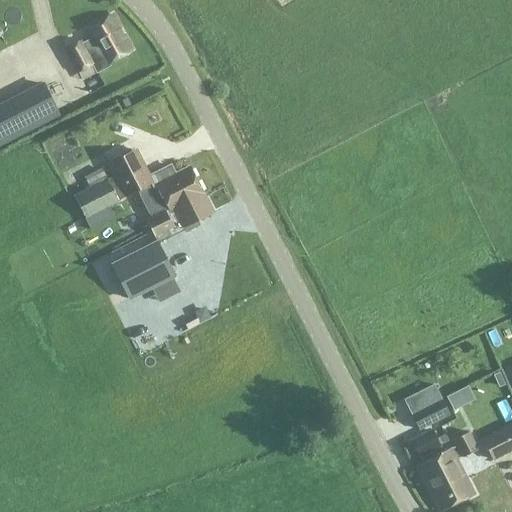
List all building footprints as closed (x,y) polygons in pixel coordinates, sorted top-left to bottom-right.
[(19,12),(13,0),(0,0),(0,49),(5,59),(35,44),(27,27),(30,25),(23,11),(19,12)] [(66,48),(78,72),(93,64),(97,73),(110,65),(108,63),(132,50),(113,15),(86,30),(91,40),(83,44),(81,40),(66,48)] [(143,64),(87,87),(91,99),(148,76),(143,64)] [(49,93),(65,85),(56,69),(40,77),(49,93)] [(0,152),(59,122),(44,92),(0,115),(0,152)] [(125,108),(131,105),(127,98),(122,100),(125,108)] [(119,200),(142,188),(150,184),(147,178),(133,152),(110,163),(117,176),(108,180),(108,179),(75,196),(86,218),(119,201),(119,200)] [(151,216),(164,209),(167,211),(170,209),(171,212),(204,195),(204,194),(190,167),(176,175),(171,166),(147,178),(150,184),(142,188),(143,190),(139,192),(140,193),(152,214),(151,215),(151,216)] [(101,167),(78,178),(84,190),(107,179),(101,167)] [(171,212),(170,209),(167,211),(147,221),(155,236),(169,230),(171,234),(213,212),(204,195),(171,212)] [(172,276),(175,275),(158,243),(113,266),(129,298),(152,286),(172,276)] [(180,291),(172,276),(152,286),(160,302),(180,291)] [(195,313),(200,323),(210,318),(206,311),(201,309),(195,313)] [(420,429),(449,414),(434,385),(405,400),(420,429)] [(469,386),(447,397),(454,410),(476,400),(469,386)] [(494,460),(511,450),(511,423),(483,439),(494,460)] [(420,455),(424,462),(418,465),(440,510),(473,494),(455,459),(462,455),(463,457),(477,450),(468,432),(454,439),(457,446),(451,449),(450,448),(432,457),(429,451),(439,445),(432,431),(412,441),(419,456),(420,455)]
